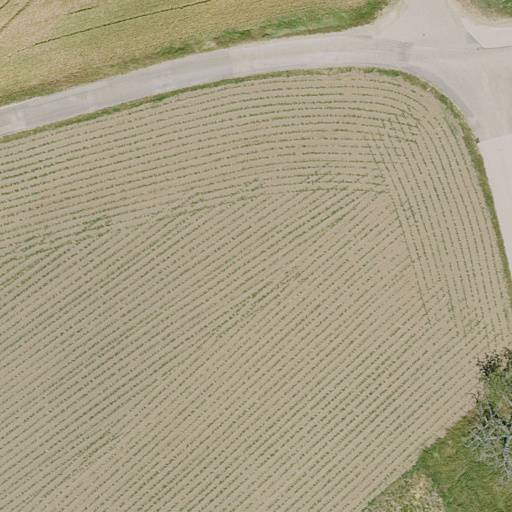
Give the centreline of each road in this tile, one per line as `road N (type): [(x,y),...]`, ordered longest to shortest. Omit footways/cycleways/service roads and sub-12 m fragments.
road 1 (unclassified): [(0,133),(285,55),(464,62)]
road 2 (unclassified): [(464,62),(511,208)]
